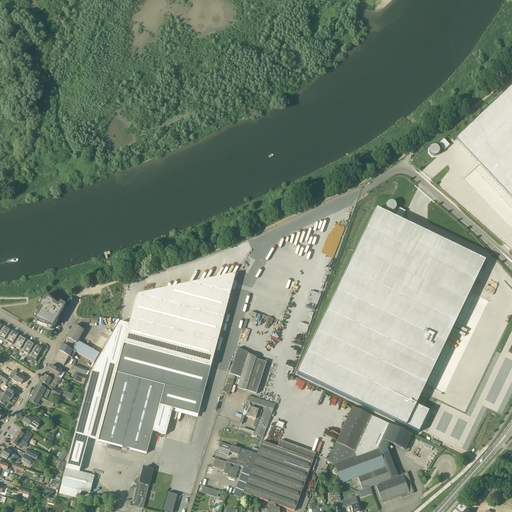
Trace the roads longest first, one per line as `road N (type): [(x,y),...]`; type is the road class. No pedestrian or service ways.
road 1 (track): [(511,72),(352,187),(216,248),(86,292)]
road 2 (unclassified): [(359,193),(407,169),(508,258)]
